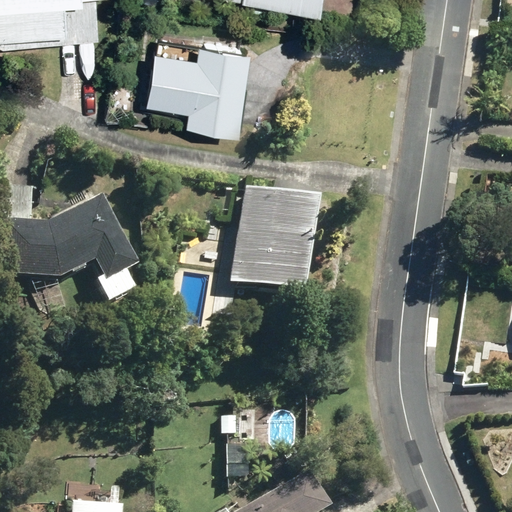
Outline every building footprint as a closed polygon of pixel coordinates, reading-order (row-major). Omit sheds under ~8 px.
[(0,0),(0,42),(99,35),(96,0),(0,0)] [(186,114),(239,121),(249,37),(198,31),(196,45),(156,39),(149,93),(188,98),(186,114)] [(99,277),(111,301),(137,286),(128,268),(140,263),(102,192),(48,221),(31,220),(33,182),(8,181),(4,273),(62,276),(95,259),(103,275),(99,277)] [(219,279),(307,291),(322,194),(246,183),(235,259),(240,260),(238,270),(220,268),(219,279)] [(218,410),(216,437),(254,439),(256,412),(218,410)] [(225,445),(225,478),(247,478),(247,445),(225,445)] [(322,511),(331,507),(311,470),(233,511),(322,511)] [(122,511),(124,505),(73,500),(71,511),(122,511)]
